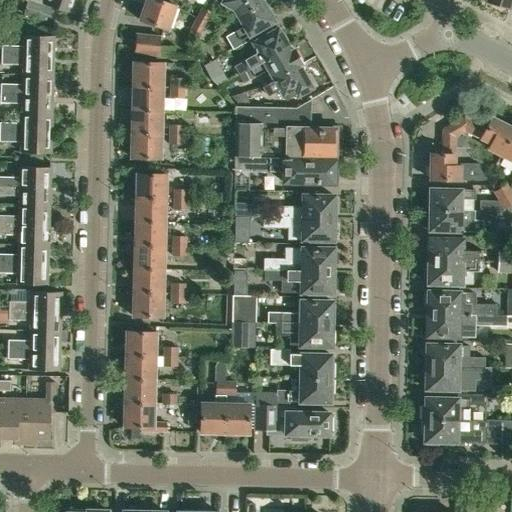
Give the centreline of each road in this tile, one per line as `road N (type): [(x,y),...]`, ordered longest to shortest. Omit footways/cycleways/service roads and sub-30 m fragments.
road 1 (residential): [(86,472),(96,64),(107,0)]
road 2 (residential): [(373,478),(384,159),(366,67)]
road 3 (residential): [(86,472),(331,477)]
road 4 (residential): [(511,481),(373,478)]
